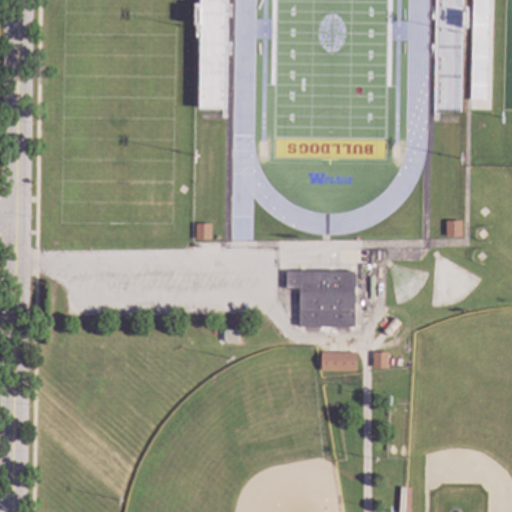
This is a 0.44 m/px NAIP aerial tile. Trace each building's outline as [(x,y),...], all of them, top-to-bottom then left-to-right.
[(459,236),(443,236),(444,220),(459,220),(459,236)] [(209,224),(194,224),(194,240),(210,239),(209,224)] [(353,327),(298,327),(298,289),(285,289),(285,271),(353,271),(353,327)] [(399,323),(388,337),(381,331),(392,317),(399,323)] [(353,371),(318,370),(318,369),(319,352),(354,353),(353,371)] [(386,368),(370,368),(370,353),(375,353),(386,353),(386,368)]
